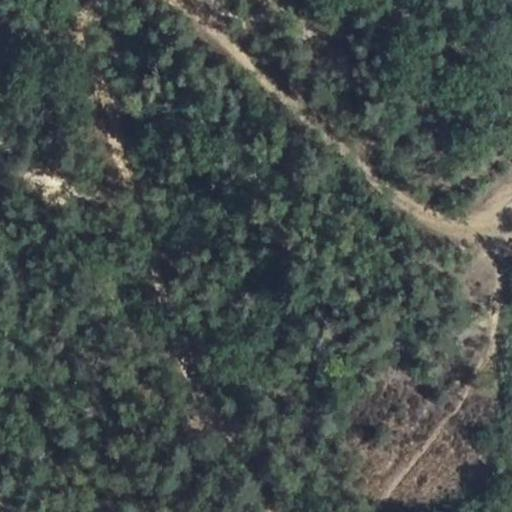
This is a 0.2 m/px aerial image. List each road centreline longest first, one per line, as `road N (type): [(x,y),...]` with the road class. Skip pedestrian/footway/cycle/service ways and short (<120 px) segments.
road 1 (track): [(283,511),(170,325),(99,78),(76,31),(92,0)]
road 2 (track): [(191,0),(301,116),(428,216),(479,232),(511,219)]
